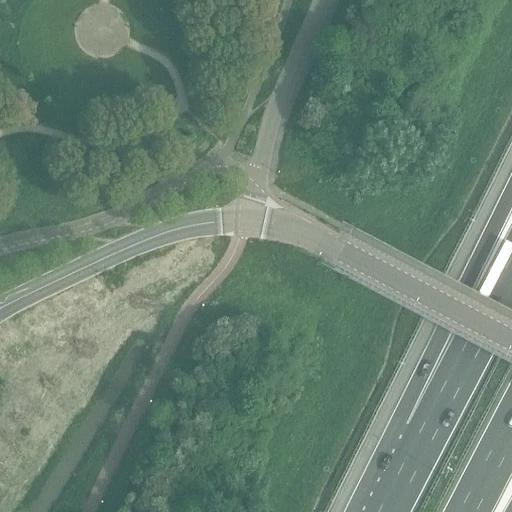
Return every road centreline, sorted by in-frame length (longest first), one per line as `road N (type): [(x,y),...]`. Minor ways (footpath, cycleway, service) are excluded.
road 1 (unclassified): [(511,336),(293,224),(250,221)]
road 2 (unclassified): [(0,308),(154,239),(250,221)]
road 3 (unclassified): [(250,221),(280,109),(329,0)]
road 4 (motorway): [(511,223),(426,432)]
road 5 (motorway): [(511,281),(426,432)]
